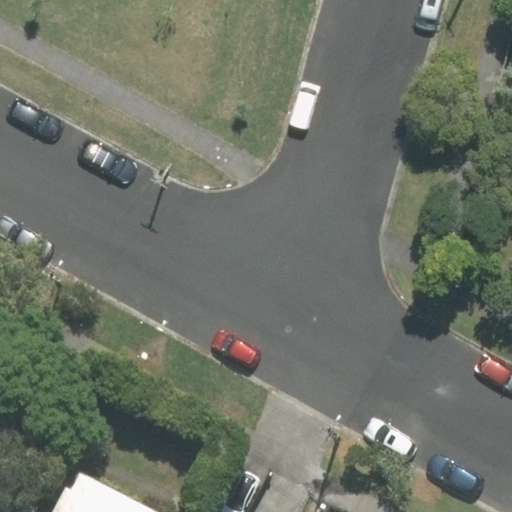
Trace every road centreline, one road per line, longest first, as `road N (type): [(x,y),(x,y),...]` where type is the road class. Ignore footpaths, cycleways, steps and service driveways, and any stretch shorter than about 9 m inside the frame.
road 1 (residential): [(295,329),(381,0)]
road 2 (residential): [(295,329),(0,166)]
road 3 (residential): [(511,449),(295,329)]
